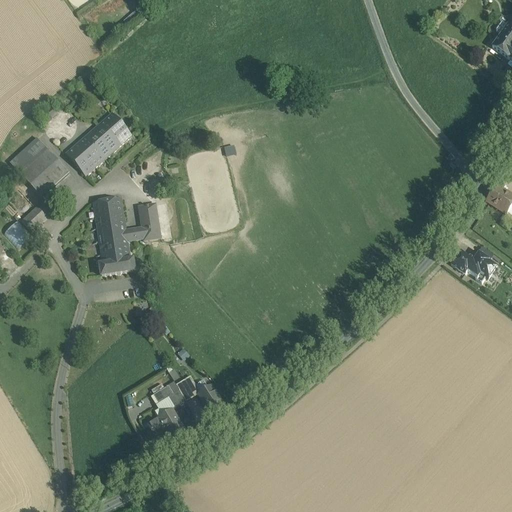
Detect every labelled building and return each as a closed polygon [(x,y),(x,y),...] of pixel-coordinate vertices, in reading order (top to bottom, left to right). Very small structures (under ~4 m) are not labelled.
[(143,13),(139,8),(124,21),(128,25),(143,13)] [(511,21),(508,28),(502,24),(497,32),(497,35),(501,38),(492,49),(510,61),(510,60),(511,61),(511,21)] [(490,51),(484,58),(487,61),(494,54),(490,51)] [(86,178),(132,137),(112,115),(66,156),(86,178)] [(37,141),(11,165),(22,177),(48,153),(37,141)] [(69,175),(48,153),(22,177),(42,199),(69,175)] [(511,208),(511,196),(497,187),(486,203),(507,216),(511,208)] [(103,266),(131,262),(128,243),(127,235),(122,200),(93,205),(103,266)] [(45,202),(22,223),(32,234),(55,212),(45,202)] [(156,206),(139,209),(143,233),(144,241),(144,243),(161,240),(156,206)] [(15,222),(4,233),(13,243),(25,232),(15,222)] [(143,233),(127,235),(128,243),(144,241),(143,233)] [(474,262),(461,253),(452,267),(466,276),(468,272),(479,279),(483,273),(473,266),(475,262),(474,262)] [(490,263),(479,255),(474,262),(475,262),(473,266),(483,273),(490,263)] [(131,262),(103,266),(100,267),(102,278),(135,273),(133,262),(131,262)] [(191,378),(176,387),(180,393),(187,404),(198,397),(198,396),(200,394),(196,387),(191,378)] [(228,412),(211,387),(208,389),(204,382),(204,383),(196,387),(200,394),(198,396),(198,397),(214,421),(228,412)] [(169,388),(154,397),(159,405),(169,399),(174,396),(169,388)] [(174,396),(169,399),(176,410),(187,404),(180,393),(174,396)] [(169,399),(159,405),(156,407),(159,411),(155,413),(159,420),(159,421),(148,427),(155,439),(156,438),(155,437),(165,431),(172,441),(186,433),(173,412),(176,410),(169,399)]
